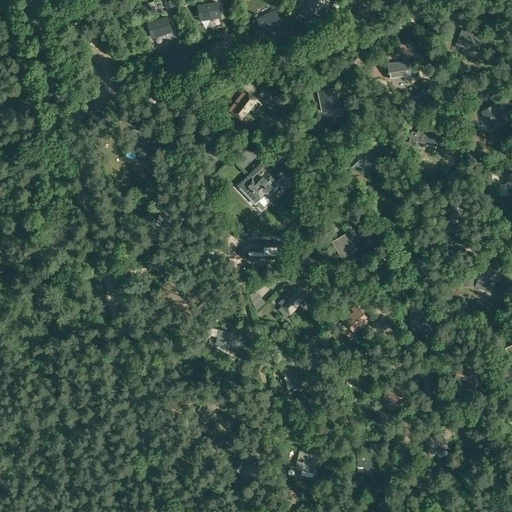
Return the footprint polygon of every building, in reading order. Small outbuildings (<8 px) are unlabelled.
[(164,0),(166,2),(165,2),(167,9),(174,6),(172,0),(164,0)] [(320,0),(307,0),(300,3),(306,17),(324,8),(320,0)] [(381,3),(384,10),(389,8),(387,1),(381,3)] [(199,10),(203,24),(222,18),(218,5),(199,10)] [(277,10),(259,19),(265,32),(283,23),(277,10)] [(149,27),(153,40),(172,34),(168,21),(149,27)] [(455,44),(477,52),(483,36),(462,28),(455,44)] [(386,63),(389,80),(411,76),(409,60),(386,63)] [(310,84),(312,92),(322,90),(320,82),(310,84)] [(319,91),(323,112),(340,108),(336,88),(319,91)] [(264,102),(272,109),(278,102),(269,95),(269,96),(262,90),(257,96),(264,102)] [(229,110),(241,119),(257,99),(248,92),(246,94),(243,92),(229,110)] [(481,111),(490,126),(504,118),(497,107),(502,104),(496,93),(490,96),(494,103),(481,111)] [(283,100),(289,109),(293,107),(287,98),(283,100)] [(262,117),(268,109),(262,105),(256,113),(262,117)] [(417,141),(437,147),(441,131),(419,124),(417,132),(412,131),(408,144),(415,146),(417,141)] [(158,139),(146,134),(146,135),(140,132),(140,131),(134,129),(132,135),(129,141),(135,143),(136,142),(142,144),(138,154),(150,159),(158,139)] [(351,167),(373,167),(374,150),(350,150),(351,167)] [(279,181),(263,165),(239,188),(254,205),(279,181)] [(278,167),(274,173),(281,177),(284,172),(278,167)] [(511,172),(506,173),(506,184),(499,185),(500,196),(507,195),(507,196),(511,195),(511,172)] [(449,221),(464,221),(465,202),(449,201),(449,221)] [(157,220),(169,224),(174,210),(162,206),(157,220)] [(293,227),(297,232),(302,228),(298,223),(293,227)] [(331,241),(341,258),(357,249),(350,237),(355,234),(350,225),(344,228),(346,232),(331,241)] [(264,249),(261,249),(261,256),(277,257),(278,243),(265,243),(264,249)] [(403,262),(421,264),(423,248),(405,246),(403,262)] [(474,286),(491,293),(498,278),(492,276),(495,271),(483,266),(474,286)] [(173,298),(186,302),(191,283),(178,280),(173,298)] [(281,305),(290,315),(308,295),(299,286),(281,305)] [(354,333),(368,321),(358,309),(344,322),(354,333)] [(409,311),(411,333),(430,331),(428,310),(409,311)] [(240,333),(208,327),(207,335),(217,337),(215,343),(224,345),(223,349),(236,352),(240,333)] [(302,345),(309,346),(310,335),(303,334),(302,345)] [(352,356),(351,365),(359,365),(364,365),(365,357),(352,356)] [(282,366),(287,389),(300,386),(294,363),(282,366)] [(346,383),(358,384),(359,365),(347,365),(346,383)] [(503,368),(497,371),(501,379),(507,376),(503,368)] [(479,371),(467,369),(466,371),(458,369),(458,372),(457,371),(456,377),(467,379),(465,388),(475,390),(479,371)] [(395,390),(395,391),(383,396),(390,410),(407,402),(398,384),(393,387),(395,390)] [(204,414),(208,417),(218,399),(208,393),(200,406),(206,410),(204,414)] [(425,445),(430,457),(449,448),(445,439),(442,441),(439,432),(423,439),(425,445)] [(370,442),(370,451),(357,451),(357,466),(364,466),(364,470),(377,470),(377,451),(380,451),(380,442),(370,442)] [(315,464),(319,465),(321,455),(299,450),(295,469),(313,472),(315,464)] [(236,470),(247,476),(256,459),(245,454),(236,470)]
